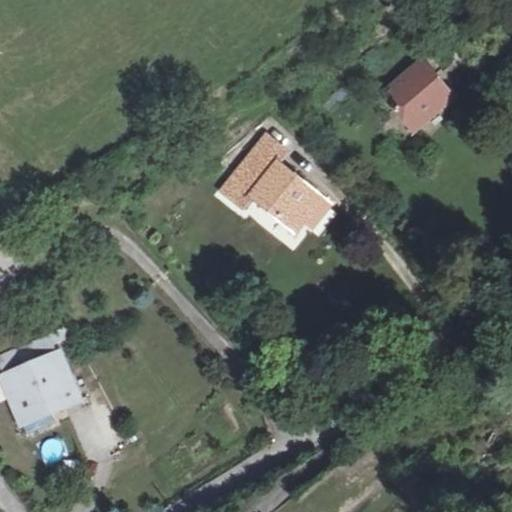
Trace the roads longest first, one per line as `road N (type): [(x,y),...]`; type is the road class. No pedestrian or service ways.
road 1 (unknown): [(9,230),(69,212),(108,235),(162,277),(307,441)]
road 2 (residential): [(511,328),(182,511)]
